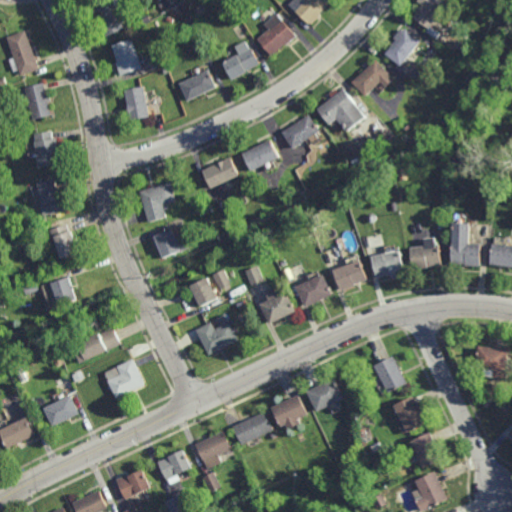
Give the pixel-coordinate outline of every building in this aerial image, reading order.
[(111,0),(125,28),(108,36),(99,17),(97,18),(94,11),(96,11),(92,2),(96,0),(111,0)] [(330,0),(333,2),(322,14),(323,16),(314,25),(312,23),(311,24),(291,5),(295,0),(330,0)] [(443,0),(445,1),(431,26),(441,32),(437,38),(427,31),(428,28),(413,18),(423,4),(420,2),(421,0),(443,0)] [(199,15),(196,9),(203,5),(206,12),(199,15)] [(299,36),(287,46),(286,45),(274,56),(260,39),(270,30),(272,32),(272,31),(267,24),(279,14),(299,36)] [(402,29),(403,28),(404,30),(406,29),(421,41),(400,66),(385,54),(396,40),(394,38),(401,28),(402,29)] [(22,75),(8,36),(26,29),(40,68),(22,75)] [(143,68),(122,76),(118,63),(118,62),(113,45),(134,38),(143,68)] [(262,64),(249,71),(250,73),(235,81),(225,64),(240,55),(240,56),(253,49),(262,64)] [(399,65),(404,79),(424,73),(419,58),(399,65)] [(386,87),(380,82),(366,96),(352,83),(376,60),(389,73),(388,75),(393,80),(386,87)] [(189,102),(181,84),(210,70),(218,88),(189,102)] [(48,94),(51,93),(53,100),(49,101),(52,114),(33,119),(26,87),(45,82),(48,94)] [(132,118),(126,90),(135,89),(145,87),(151,114),(141,118),(132,118)] [(367,116),(350,128),(340,116),(332,122),(328,117),(327,118),(320,110),(346,90),(367,116)] [(321,129),(295,146),(285,130),(302,119),(303,121),(312,115),(321,129)] [(53,137),(57,137),(60,163),(40,166),(35,132),(52,130),(53,137)] [(254,168),(245,151),(273,137),(281,154),(254,168)] [(352,145),(349,147),(350,148),(345,151),(342,146),(346,142),(348,144),(350,142),(352,145)] [(212,186),(204,168),(233,155),(241,173),(212,186)] [(355,165),(352,161),(359,156),(362,160),(355,165)] [(386,188),(384,178),(385,178),(385,177),(390,175),(393,186),(386,188)] [(56,186),(58,185),(60,193),(63,192),(66,209),(44,214),(38,182),(55,178),(56,186)] [(150,221),(141,189),(172,181),(178,199),(164,203),(168,215),(150,221)] [(206,214),(204,209),(212,206),(213,211),(206,214)] [(371,221),(368,219),(367,216),(369,212),(372,211),(376,213),(376,218),(374,221),(371,221)] [(469,220),(469,242),(481,242),(481,263),(465,263),(465,262),(452,262),(452,220),(469,220)] [(70,229),(72,229),(74,236),(76,235),(79,245),(77,246),(78,251),(62,256),(55,236),(54,237),(51,228),(68,223),(70,229)] [(178,238),(185,235),(190,247),(182,250),(181,249),(166,256),(156,234),(173,227),(178,238)] [(436,242),(438,242),(441,263),(427,265),(427,266),(412,268),(409,245),(425,243),(424,236),(435,235),(436,242)] [(511,264),(490,262),(492,241),(511,243),(511,264)] [(377,276),(371,254),(398,247),(404,268),(390,271),(390,272),(377,276)] [(344,289),(335,268),(362,257),(365,265),(363,266),(367,277),(363,279),(363,280),(357,282),(358,284),(344,289)] [(254,285),(247,269),(260,263),(267,280),(254,285)] [(222,288),(215,273),(226,268),(233,283),(222,288)] [(308,305),(299,284),(326,272),(335,292),(308,305)] [(60,304),(52,281),(70,275),(78,298),(60,304)] [(202,304),(192,285),(209,276),(219,296),(202,304)] [(27,293),(24,285),(36,280),(40,289),(27,293)] [(285,293),(289,291),(298,309),(272,322),(262,302),(271,298),(269,293),(282,287),(285,293)] [(240,307),(238,302),(245,299),(247,304),(240,307)] [(222,323),(218,316),(225,313),(229,320),(222,323)] [(217,328),(231,321),(240,338),(210,353),(197,328),(213,321),(217,328)] [(122,343),(108,350),(108,349),(81,362),(77,353),(83,350),(79,342),(100,332),(100,334),(114,327),(122,343)] [(505,369),(475,366),(477,344),(507,347),(505,369)] [(387,391),(372,364),(391,355),(405,382),(387,391)] [(118,397),(109,380),(122,373),(119,365),(134,358),(146,383),(118,397)] [(77,381),(73,374),(83,370),(86,377),(77,381)] [(319,410),(309,390),(336,377),(346,398),(319,410)] [(53,426),(44,408),(71,394),(80,413),(53,426)] [(301,424),(289,430),(287,424),(282,426),(273,407),(300,394),(309,413),(299,418),(301,424)] [(400,433),(398,427),(402,425),(392,404),(411,395),(424,422),(400,433)] [(243,444),(234,426),(264,411),(273,429),(243,444)] [(10,448),(1,431),(27,417),(36,434),(23,440),(24,441),(10,448)] [(233,451),(229,453),(228,450),(219,455),(222,462),(209,468),(197,444),(224,431),(233,451)] [(421,467),(408,441),(428,431),(435,446),(434,447),(440,458),(421,467)] [(180,479),(171,483),(169,479),(167,479),(159,461),(184,449),(192,467),(178,473),(180,479)] [(152,487),(127,499),(117,479),(128,474),(130,476),(143,469),(152,487)] [(211,492),(204,477),(215,471),(222,486),(211,492)] [(420,511),(415,500),(421,497),(414,481),(433,471),(446,499),(420,511)] [(110,511),(101,511),(98,511),(77,511),(73,503),(99,490),(110,511)] [(376,508),(371,498),(380,494),(385,504),(376,508)] [(181,511),(171,511),(166,502),(166,501),(180,495),(187,509),(181,511)]
